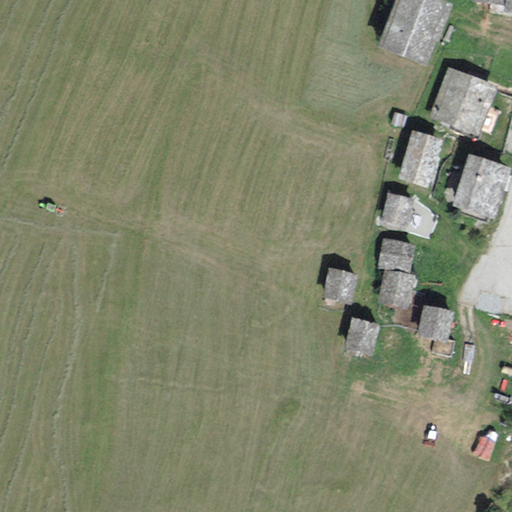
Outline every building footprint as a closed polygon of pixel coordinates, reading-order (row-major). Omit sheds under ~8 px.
[(451,6),(436,0),(394,0),(376,46),(426,66),(451,6)] [(493,84),(449,67),(430,117),(475,134),(493,84)] [(441,140),(412,131),(397,181),(426,189),(441,140)] [(508,167),(467,155),(452,207),(493,219),(508,167)] [(413,199),(386,194),(380,225),(407,231),(413,199)] [(415,246),(384,239),(378,265),(410,272),(415,246)] [(356,273),(328,268),(322,298),(350,303),(356,273)] [(415,277),(383,270),(376,303),(408,310),(415,277)] [(453,312),(423,306),(417,336),(447,342),(453,312)] [(379,324),(352,318),(344,352),(370,358),(379,324)]
